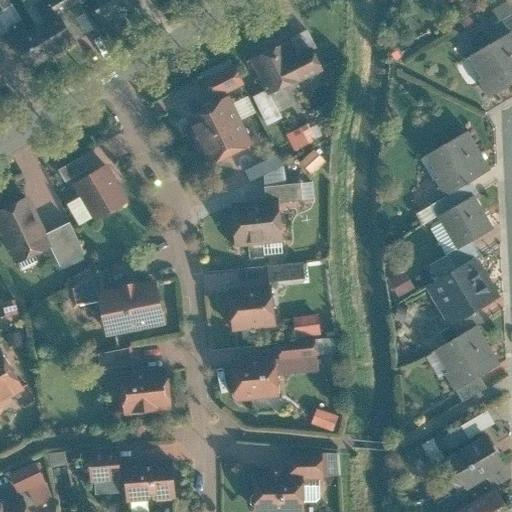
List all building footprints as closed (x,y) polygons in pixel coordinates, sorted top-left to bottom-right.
[(47,0),(55,12),(57,15),(83,0),(47,0)] [(89,0),(104,23),(138,2),(137,0),(89,0)] [(55,12),(33,26),(51,55),(74,41),(57,15),(55,12)] [(10,40),(28,69),(51,55),(33,26),(10,40)] [(511,32),(511,31),(470,55),(482,77),(479,80),(489,97),(511,83),(511,32)] [(286,40),(250,59),(269,95),(323,67),(310,45),(293,54),(286,40)] [(235,66),(205,82),(214,98),(244,82),(235,66)] [(186,115),(198,139),(240,118),(228,95),(186,115)] [(251,141),(240,118),(198,139),(209,161),(251,141)] [(291,133),(299,147),(318,137),(310,123),(291,133)] [(490,168),(468,130),(426,155),(438,177),(435,179),(445,195),(470,180),(490,168)] [(316,171),(330,159),(319,146),(305,158),(316,171)] [(83,155),(57,170),(63,182),(90,167),(83,155)] [(106,164),(72,183),(93,220),(127,200),(106,164)] [(438,216),(475,195),(477,193),(470,180),(445,195),(431,203),(438,216)] [(299,182),(265,185),(266,200),(300,197),(299,182)] [(493,227),(475,195),(438,216),(457,248),(472,239),(493,227)] [(23,197),(0,209),(0,234),(15,263),(48,246),(23,197)] [(278,200),(231,205),(236,245),(282,240),(278,200)] [(85,254),(67,222),(44,235),(62,267),(85,254)] [(457,270),(477,258),(481,255),(472,239),(457,248),(448,253),(457,270)] [(500,295),(477,258),(457,270),(427,289),(450,326),(453,324),(477,310),(500,295)] [(302,262),(267,266),(269,281),(304,277),(302,262)] [(74,305),(98,301),(97,292),(104,290),(100,271),(71,288),(74,305)] [(404,272),(390,280),(398,295),(412,288),(404,272)] [(104,290),(97,292),(98,301),(104,336),(165,326),(157,281),(104,290)] [(270,284),(228,289),(232,330),(274,326),(270,284)] [(477,310),(453,324),(460,336),(477,326),(484,321),(477,310)] [(317,314),(294,317),(297,336),(320,333),(317,314)] [(500,363),(477,326),(460,336),(435,351),(448,373),(446,375),(455,389),(480,375),(500,363)] [(314,340),(278,344),(280,358),(315,354),(314,340)] [(97,351),(99,367),(131,364),(129,348),(97,351)] [(0,352),(0,403),(23,389),(0,352)] [(274,357),(231,361),(234,400),(277,396),(274,357)] [(165,366),(119,372),(124,415),(170,410),(165,366)] [(480,375),(455,389),(463,402),(487,387),(480,375)] [(322,407),(318,423),(341,428),(344,412),(322,407)] [(496,407),(468,421),(475,435),(503,420),(496,407)] [(444,434),(428,441),(434,454),(450,447),(444,434)] [(506,468),(486,436),(448,459),(465,487),(468,491),(488,479),(506,468)] [(116,447),(87,450),(90,483),(119,480),(116,447)] [(320,455),(289,455),(289,472),(321,472),(320,455)] [(170,459),(124,463),(127,504),(173,500),(170,459)] [(33,463),(8,474),(17,493),(42,482),(33,463)] [(299,511),(300,473),(254,473),(254,511),(299,511)] [(461,490),(471,505),(496,490),(488,479),(468,491),(465,487),(461,490)] [(496,511),(506,506),(496,490),(471,505),(458,511),(496,511)] [(27,511),(21,496),(0,504),(0,511),(27,511)]
